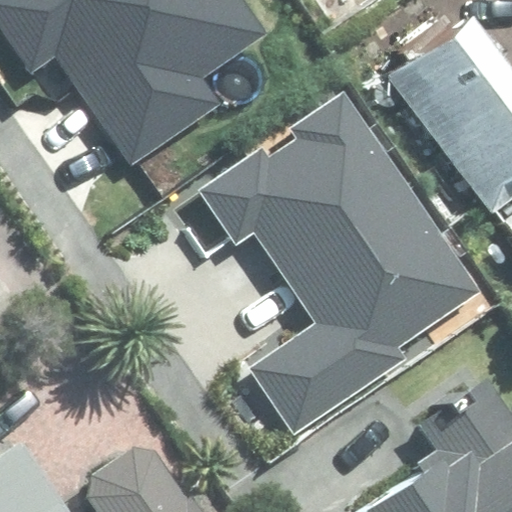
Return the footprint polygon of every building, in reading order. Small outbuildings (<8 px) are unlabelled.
[(0,0),(0,54),(95,190),(224,101),(222,99),(283,58),(242,0),(0,0)] [(481,177),(511,153),(511,101),(444,10),(369,65),(469,200),(487,186),(481,177)] [(195,191),(229,235),(238,243),(258,240),(314,325),(247,368),(292,428),(493,301),(343,95),(195,191)] [(511,199),(493,215),(511,241),(511,199)] [(511,511),(511,414),(487,379),(415,430),(426,446),(408,459),(417,471),(359,511),(511,511)] [(0,511),(55,511),(14,454),(0,463),(0,511)] [(183,511),(182,511),(177,511),(145,465),(123,462),(83,489),(78,511),(183,511)]
